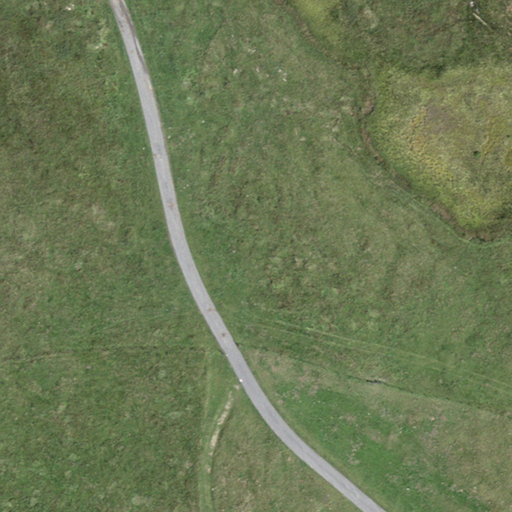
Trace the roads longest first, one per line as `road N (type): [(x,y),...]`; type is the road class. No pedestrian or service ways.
road 1 (track): [(225,338),(183,251),(116,0)]
road 2 (track): [(374,511),(268,414),(225,338)]
